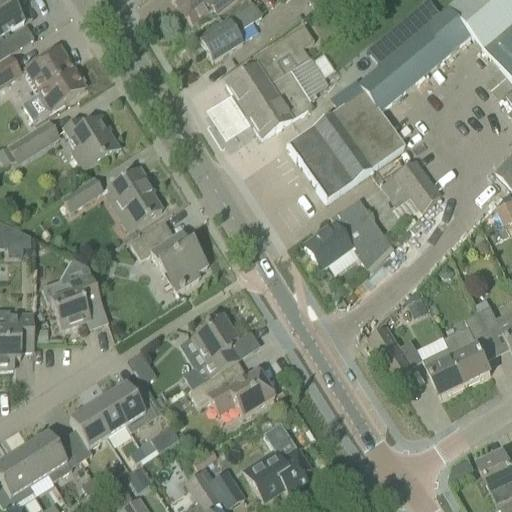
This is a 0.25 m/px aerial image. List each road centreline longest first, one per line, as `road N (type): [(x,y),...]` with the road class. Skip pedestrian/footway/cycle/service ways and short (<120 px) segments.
road 1 (tertiary): [(328,368),(94,0)]
road 2 (residential): [(0,431),(115,362)]
road 3 (tertiary): [(328,368),(339,403),(391,484)]
road 4 (tertiary): [(408,473),(328,368)]
road 5 (residential): [(511,408),(408,473)]
